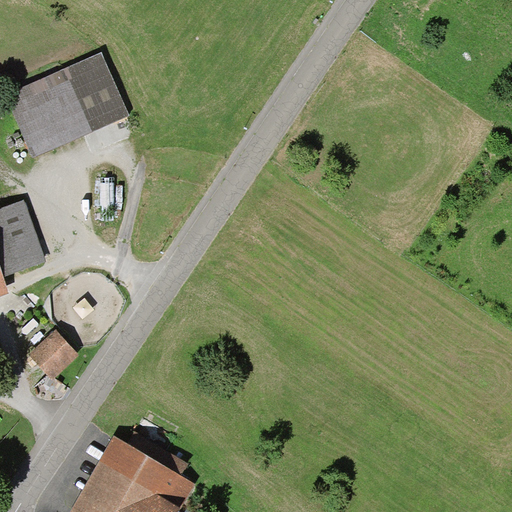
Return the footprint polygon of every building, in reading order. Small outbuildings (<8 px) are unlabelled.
[(97,50),(7,93),(36,154),(126,112),(97,50)] [(21,201),(0,209),(0,270),(3,278),(45,262),(21,201)] [(0,298),(9,295),(3,278),(0,270),(0,298)] [(56,331),(31,354),(53,379),(78,356),(56,331)] [(136,433),(128,446),(183,477),(189,465),(136,433)] [(182,511),(197,485),(183,477),(128,446),(116,439),(74,511),(182,511)]
